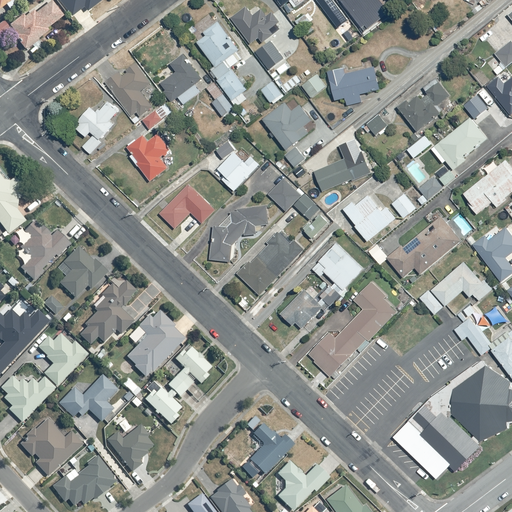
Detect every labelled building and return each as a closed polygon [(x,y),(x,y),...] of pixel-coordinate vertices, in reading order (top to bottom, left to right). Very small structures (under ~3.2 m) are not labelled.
[(0,0),(0,8),(7,4),(11,11),(23,3),(20,0),(0,0)] [(32,7),(9,24),(16,33),(14,35),(25,50),(51,32),(48,28),(65,16),(53,0),(49,0),(34,11),(32,7)] [(58,0),(72,16),(84,6),(88,11),(101,0),(58,0)] [(300,0),(279,0),(283,4),(288,10),(300,0)] [(346,19),(331,0),(315,0),(336,27),(346,19)] [(253,14),(246,5),(231,16),(251,42),(259,36),(263,40),(273,32),(269,26),(279,19),(273,10),(267,14),(262,7),(253,14)] [(0,37),(11,29),(10,27),(9,26),(3,19),(0,21),(0,37)] [(244,74),(240,77),(232,67),(245,57),(219,22),(206,31),(208,34),(198,41),(217,67),(212,71),(238,106),(248,99),(243,92),(248,89),(245,85),(250,81),(244,74)] [(284,57),(271,39),(254,52),(268,70),(284,57)] [(497,75),(507,67),(511,63),(511,40),(496,54),(502,61),(492,68),(497,75)] [(203,79),(185,54),(173,63),(179,72),(161,84),(173,101),(179,97),(185,104),(202,92),(196,84),(203,79)] [(314,54),(307,59),(314,70),(322,64),(314,54)] [(153,82),(138,63),(125,73),(123,70),(107,83),(132,115),(137,111),(141,116),(154,106),(142,91),(153,82)] [(382,88),(376,66),(346,73),(344,67),(330,71),(337,100),(346,97),(348,105),(363,101),(361,94),(382,88)] [(327,86),(318,74),(303,85),(313,97),(327,86)] [(293,77),(282,86),(287,92),(298,83),(293,77)] [(283,94),(274,81),(262,89),(271,102),(283,94)] [(439,106),(452,96),(441,81),(430,90),(433,94),(430,96),(429,94),(423,99),(419,93),(400,108),(418,130),(443,111),(439,106)] [(492,109),(479,93),(465,105),(478,120),(492,109)] [(235,108),(225,94),(213,102),(224,117),(235,108)] [(109,101),(105,106),(99,100),(76,126),(90,139),(83,146),(92,153),(101,143),(118,123),(113,119),(120,111),(109,101)] [(311,133),(306,126),(315,119),(303,103),(294,110),(288,101),(264,118),(288,150),(311,133)] [(173,112),(166,102),(142,120),(149,130),(173,112)] [(390,125),(379,112),(363,126),(368,131),(371,128),(377,135),(390,125)] [(489,139),(472,117),(433,149),(444,162),(447,159),(455,170),(467,160),(465,158),(489,139)] [(239,130),(235,124),(212,144),(216,149),(239,130)] [(157,130),(150,135),(141,125),(121,142),(132,154),(154,180),(170,166),(164,159),(174,151),(157,130)] [(433,143),(426,135),(408,149),(415,158),(433,143)] [(237,149),(229,140),(217,150),(224,159),(237,149)] [(299,147),(285,154),(291,166),(305,159),(299,147)] [(247,161),(236,151),(220,168),(228,176),(224,179),(236,191),(262,164),(253,156),(247,161)] [(372,172),(363,151),(315,171),(324,191),(353,179),(353,180),(372,172)] [(497,206),(511,193),(511,165),(506,159),(464,192),(472,202),(471,203),(479,213),(494,201),(497,206)] [(457,177),(451,169),(440,178),(446,185),(457,177)] [(20,200),(24,197),(19,191),(25,186),(16,175),(8,182),(0,171),(0,221),(9,234),(26,221),(17,209),(20,200)] [(444,187),(435,176),(420,188),(424,193),(418,198),(423,204),(444,187)] [(303,195),(285,178),(270,194),(288,211),(303,195)] [(217,210),(190,183),(161,212),(177,228),(193,212),(204,223),(217,210)] [(417,208),(405,192),(392,202),(404,218),(417,208)] [(322,209),(307,193),(296,204),(311,220),(322,209)] [(382,209),(370,193),(357,203),(356,201),(346,209),(369,240),(398,218),(388,205),(382,209)] [(446,196),(435,204),(447,218),(457,210),(446,196)] [(229,228),(216,225),(211,258),(232,262),(235,245),(244,236),(258,233),(258,231),(259,232),(260,232),(260,231),(261,231),(262,231),(262,230),(263,230),(263,229),(264,228),(264,227),(264,226),(263,226),(271,224),(266,204),(232,212),(235,222),(229,228)] [(462,240),(438,210),(429,218),(432,222),(389,258),(404,277),(416,267),(421,274),(462,240)] [(331,222),(322,213),(305,230),(314,239),(331,222)] [(58,256),(60,254),(71,241),(58,229),(52,236),(34,220),(25,230),(32,236),(21,248),(31,258),(22,268),(34,279),(36,281),(45,271),(43,270),(57,255),(58,256)] [(294,242),(281,230),(265,246),(250,262),(239,273),(261,295),(305,249),(296,240),(294,242)] [(365,269),(337,242),(313,268),(321,276),(326,271),(345,290),(365,269)] [(386,253),(379,243),(370,250),(377,260),(386,253)] [(109,271),(80,245),(58,268),(66,276),(60,283),(76,298),(88,286),(92,289),(109,271)] [(480,300),(493,288),(478,272),(475,274),(464,262),(432,290),(447,306),(465,290),(471,297),(474,294),(480,300)] [(78,334),(86,341),(90,344),(97,335),(105,342),(108,338),(115,331),(121,336),(135,320),(122,309),(138,291),(126,280),(119,288),(112,282),(102,294),(105,297),(95,308),(98,310),(78,334)] [(337,338),(330,332),(309,355),(332,377),(369,340),(370,341),(399,311),(385,297),(387,295),(373,281),(355,300),(365,309),(337,338)] [(320,296),(318,294),(309,286),(282,313),(295,325),(298,322),(304,328),(323,309),(326,311),(344,292),(334,282),(320,296)] [(444,306),(429,289),(421,297),(436,314),(444,306)] [(51,296),(44,303),(56,315),(63,308),(51,296)] [(471,304),(464,309),(468,315),(475,310),(471,304)] [(0,347),(0,375),(50,323),(38,312),(30,321),(14,306),(3,318),(0,314),(0,337),(5,343),(0,347)] [(175,324),(161,310),(152,318),(150,316),(139,326),(148,334),(126,355),(146,377),(186,339),(173,326),(175,324)] [(493,347),(471,317),(455,328),(463,339),(468,336),(482,355),(493,347)] [(492,337),(498,346),(493,350),(511,376),(511,329),(511,330),(509,327),(505,330),(504,328),(492,337)] [(72,344),(61,332),(53,341),(48,335),(37,346),(54,363),(44,373),(57,386),(89,354),(75,341),(72,344)] [(154,391),(145,399),(172,424),(178,418),(175,416),(183,408),(174,399),(178,394),(180,397),(198,380),(202,384),(210,375),(208,373),(213,367),(191,345),(185,351),(183,349),(175,357),(185,367),(168,384),(172,388),(167,393),(161,387),(156,393),(154,391)] [(511,380),(486,365),(452,389),(452,415),(480,442),(509,429),(510,423),(511,422),(511,387),(511,380)] [(38,383),(28,373),(19,382),(13,376),(1,387),(8,394),(5,398),(14,406),(10,410),(23,422),(55,388),(44,377),(38,383)] [(118,389),(102,374),(83,395),(74,387),(58,403),(74,418),(85,406),(102,422),(114,409),(106,401),(118,389)] [(123,384),(130,390),(123,397),(128,401),(134,394),(136,396),(141,390),(128,378),(123,384)] [(135,397),(131,401),(148,417),(152,412),(135,397)] [(140,423),(133,429),(122,415),(114,422),(121,431),(119,432),(108,441),(124,461),(134,472),(144,463),(141,459),(149,452),(148,450),(154,445),(150,440),(146,434),(148,433),(140,423)] [(66,436),(47,416),(19,442),(33,456),(36,454),(40,459),(36,462),(49,476),(84,444),(72,430),(66,436)] [(282,438),(266,422),(255,433),(266,444),(251,459),(266,474),(296,444),(286,435),(282,438)] [(119,481),(98,456),(77,474),(74,470),(53,487),(66,502),(70,499),(75,506),(82,501),(86,505),(95,498),(96,500),(119,481)] [(306,476),(290,460),(278,473),(290,485),(279,496),(293,511),(317,488),(318,490),(331,478),(318,464),(306,476)] [(242,490),(233,479),(211,496),(222,511),(225,510),(226,511),(252,511),(248,507),(250,506),(240,492),(242,490)] [(363,506),(347,486),(327,501),(335,511),(372,511),(366,504),(363,506)] [(216,511),(202,494),(189,504),(194,511),(216,511)]
